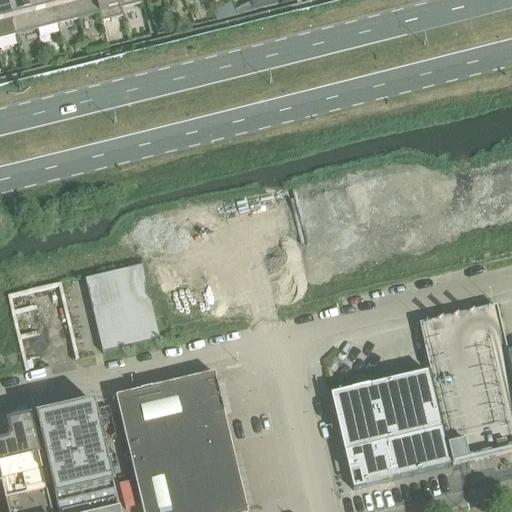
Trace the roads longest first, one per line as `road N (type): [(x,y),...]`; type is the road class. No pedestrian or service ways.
road 1 (primary): [(0,179),(511,52)]
road 2 (primary): [(491,0),(0,123)]
road 3 (residential): [(0,406),(284,339)]
road 4 (residential): [(284,339),(511,284)]
road 5 (residential): [(325,511),(284,339)]
